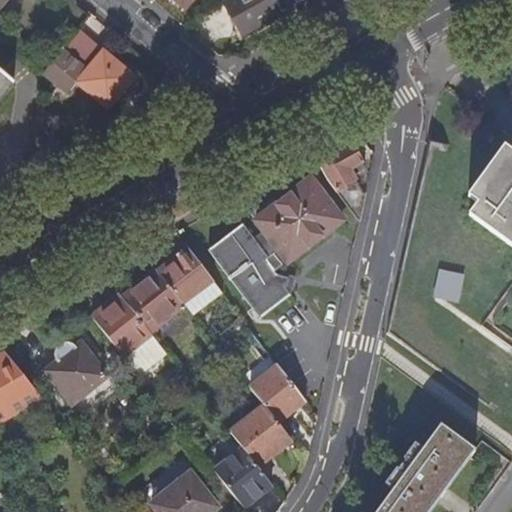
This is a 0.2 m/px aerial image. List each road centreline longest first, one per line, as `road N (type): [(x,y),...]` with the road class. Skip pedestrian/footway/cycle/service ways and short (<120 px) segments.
road 1 (residential): [(305,511),(321,489),(404,136),(406,104),(372,50)]
road 2 (secondary): [(0,261),(247,121)]
road 3 (residential): [(111,0),(219,87),(247,121)]
road 4 (secondary): [(247,121),(372,50)]
